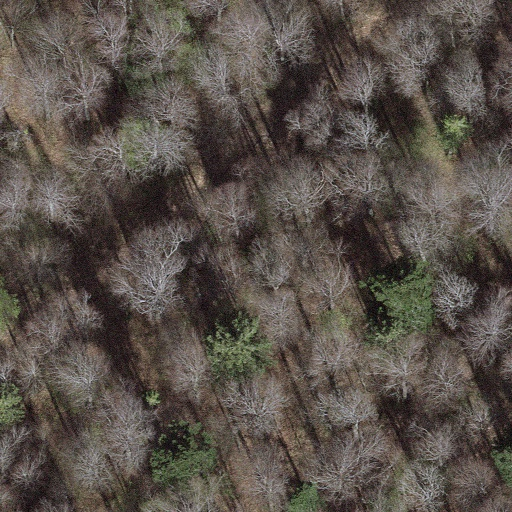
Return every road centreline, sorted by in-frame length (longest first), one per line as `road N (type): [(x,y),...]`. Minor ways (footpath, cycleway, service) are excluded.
road 1 (track): [(0,356),(424,0)]
road 2 (track): [(369,511),(433,405),(511,331)]
